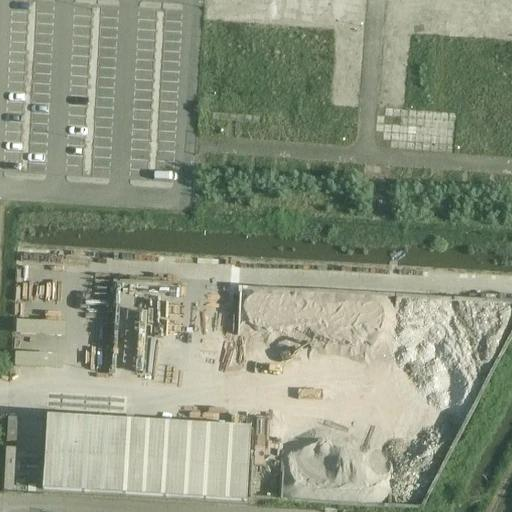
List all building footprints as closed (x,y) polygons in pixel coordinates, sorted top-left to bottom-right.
[(204,0),(200,81),(262,85),(267,0),(204,0)] [(313,0),(311,86),(353,87),(354,0),(313,0)] [(433,0),(395,0),(391,91),(429,93),(433,0)] [(511,0),(469,0),(511,64),(511,0)] [(251,116),(251,96),(231,96),(232,116),(251,116)] [(259,120),(280,120),(281,99),(260,98),(259,120)] [(381,209),(383,171),(198,159),(196,197),(381,209)] [(511,218),(511,180),(395,173),(393,212),(511,218)] [(245,502),(250,430),(46,418),(42,490),(245,502)]
